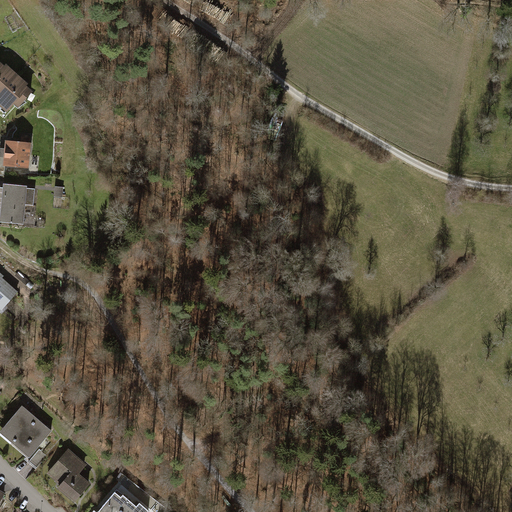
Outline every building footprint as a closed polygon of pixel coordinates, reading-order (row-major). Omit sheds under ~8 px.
[(33,90),(0,61),(0,108),(5,113),(12,104),(17,108),(33,90)] [(0,163),(26,166),(29,136),(19,135),(18,139),(1,137),(0,150),(0,163)] [(0,180),(0,217),(20,220),(22,204),(33,205),(35,188),(23,187),(24,184),(0,180)] [(0,274),(0,308),(17,290),(0,274)] [(49,431),(19,405),(0,427),(0,435),(26,458),(46,435),(49,431)] [(46,435),(26,458),(24,460),(29,464),(37,470),(58,443),(46,435)] [(66,448),(44,474),(56,484),(53,487),(73,505),(90,485),(78,476),(87,466),(66,448)] [(115,490),(92,511),(147,511),(136,500),(130,505),(115,490)]
